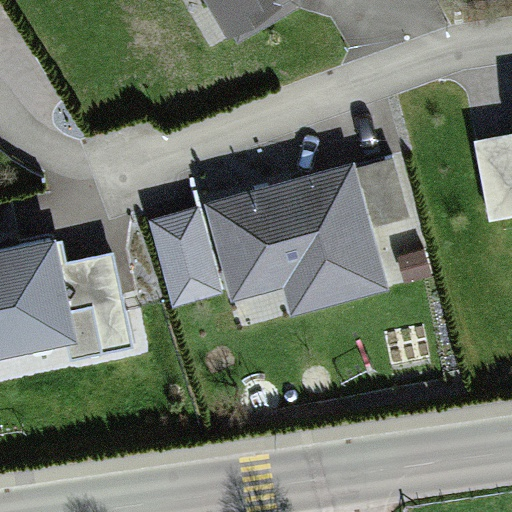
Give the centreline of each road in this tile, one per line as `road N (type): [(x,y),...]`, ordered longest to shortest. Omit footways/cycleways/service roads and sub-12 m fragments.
road 1 (residential): [(511,38),(462,45),(135,168),(95,169),(51,151),(0,105)]
road 2 (secondary): [(511,447),(59,511)]
